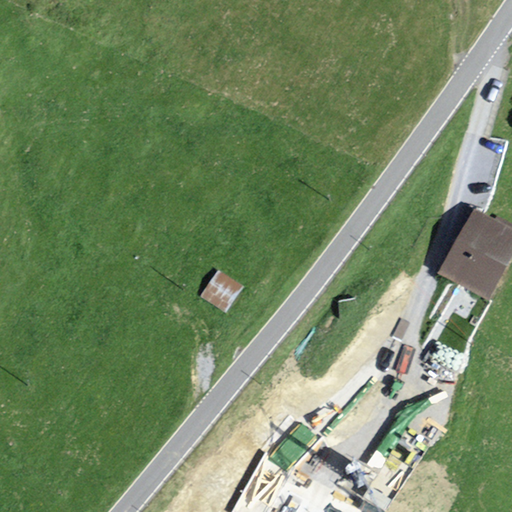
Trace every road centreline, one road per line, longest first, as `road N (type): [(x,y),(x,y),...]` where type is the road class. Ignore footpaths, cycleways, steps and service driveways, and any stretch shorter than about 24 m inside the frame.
road 1 (secondary): [(511,9),(317,277),(124,511)]
road 2 (track): [(418,322),(488,81),(486,48)]
